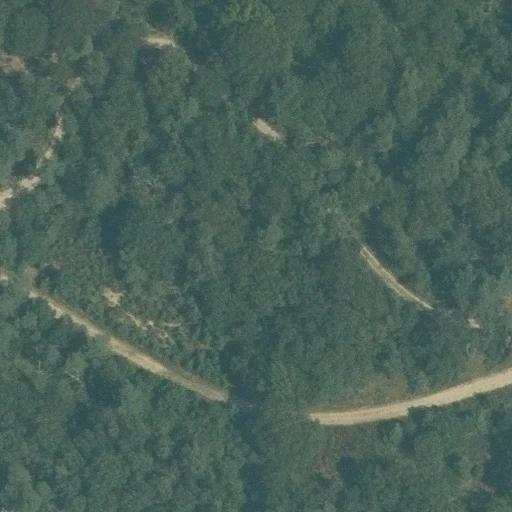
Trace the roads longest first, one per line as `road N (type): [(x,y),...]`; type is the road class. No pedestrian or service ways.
road 1 (track): [(511,298),(475,318),(427,312),(387,287),(286,166),(158,50),(99,62),(77,80),(57,115),(50,152),(0,198)]
road 2 (track): [(0,281),(288,418),(511,382)]
